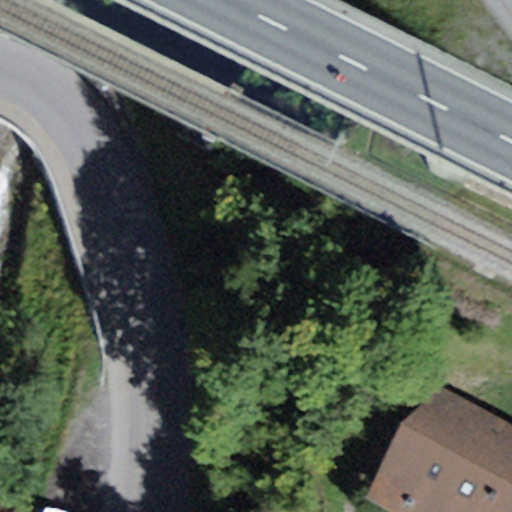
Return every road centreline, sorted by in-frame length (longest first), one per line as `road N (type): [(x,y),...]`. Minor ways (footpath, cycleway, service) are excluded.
road 1 (tertiary): [(0,71),(51,94),(85,131),(136,308),(148,396),(129,511)]
road 2 (primary): [(235,0),(511,140)]
